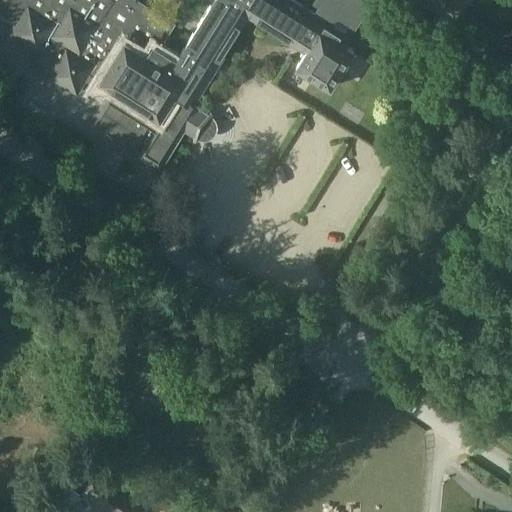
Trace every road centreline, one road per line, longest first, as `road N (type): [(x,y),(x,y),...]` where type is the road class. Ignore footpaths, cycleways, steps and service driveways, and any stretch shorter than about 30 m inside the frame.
road 1 (unclassified): [(342,355),(0,142)]
road 2 (unclassified): [(342,355),(511,94)]
road 3 (unclassified): [(511,468),(342,355)]
road 4 (track): [(342,355),(242,511)]
